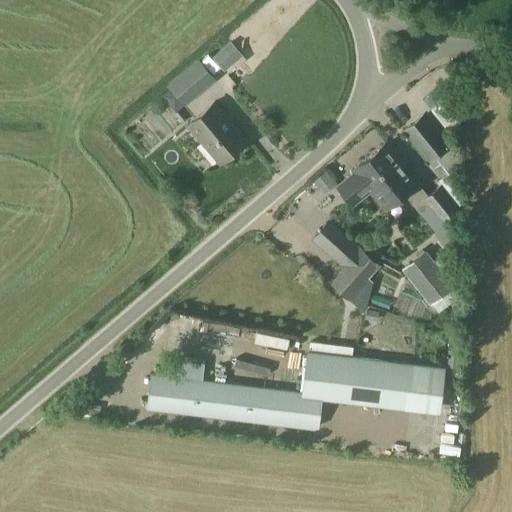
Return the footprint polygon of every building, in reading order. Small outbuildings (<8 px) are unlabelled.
[(212,57),(222,69),(241,54),(231,41),(212,57)] [(198,58),(168,85),(183,104),(214,77),(198,58)] [(220,161),(246,140),(214,102),(188,124),(220,161)] [(116,130),(133,150),(155,130),(138,111),(116,130)] [(425,111),(403,129),(429,162),(451,144),(425,111)] [(369,189),(402,162),(386,142),(353,169),(355,171),(338,185),(352,203),(369,189)] [(402,162),(369,189),(384,207),(403,193),(421,214),(429,207),(440,222),(460,206),(461,198),(444,175),(434,181),(437,185),(427,193),(417,181),(402,162)] [(305,178),(313,191),(329,182),(322,169),(305,178)] [(380,264),(327,218),(309,239),(338,264),(328,278),(347,299),(350,296),(364,309),(373,280),(369,276),(380,264)] [(400,266),(406,274),(428,303),(430,302),(438,312),(460,294),(439,267),(450,259),(444,251),(433,260),(424,248),(400,266)] [(306,339),(300,391),(150,372),(146,408),(313,428),(317,425),(321,398),(438,413),(444,366),(352,354),(353,345),(306,339)] [(391,455),(425,457),(425,446),(391,444),(391,455)]
